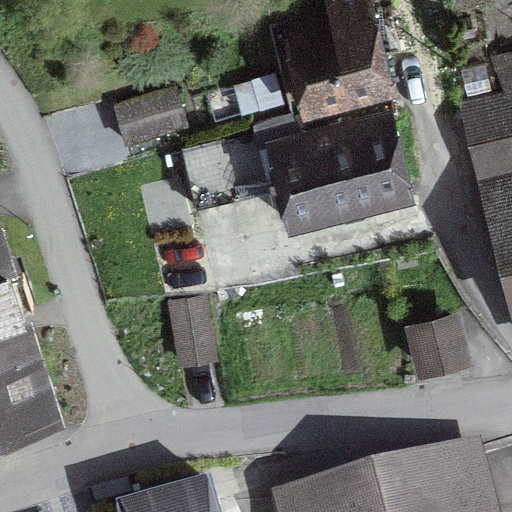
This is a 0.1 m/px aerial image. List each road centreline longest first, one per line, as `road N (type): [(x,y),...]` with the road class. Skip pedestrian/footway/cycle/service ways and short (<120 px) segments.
road 1 (residential): [(151,445),(85,299),(20,111),(0,94)]
road 2 (residential): [(151,445),(511,418)]
road 3 (residential): [(511,333),(491,309),(420,79)]
road 4 (residential): [(0,499),(151,445)]
